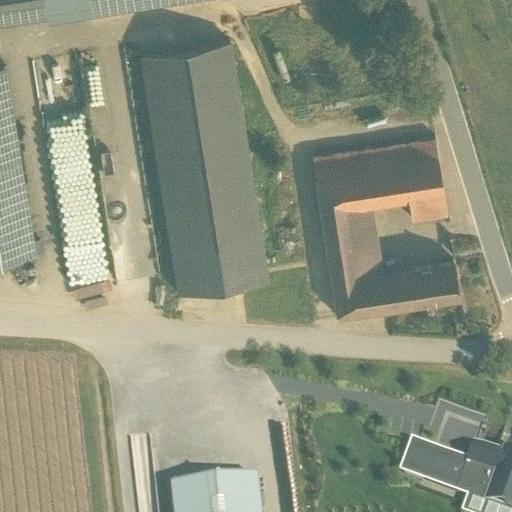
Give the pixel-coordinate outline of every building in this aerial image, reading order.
[(45,0),(48,15),(48,20),(175,0),(45,0)] [(231,41),(140,62),(179,295),(269,279),(231,41)] [(5,67),(0,67),(0,263),(36,257),(5,67)] [(436,137),(412,141),(314,156),(339,318),(462,299),(456,262),(383,272),(371,206),(409,200),(412,219),(448,214),(436,137)] [(434,451),(412,443),(402,472),(423,480),(434,451)] [(474,446),(468,463),(457,492),(470,497),(511,511),(511,457),(504,454),(503,456),(474,446)] [(260,511),(257,478),(170,488),(173,511),(260,511)]
